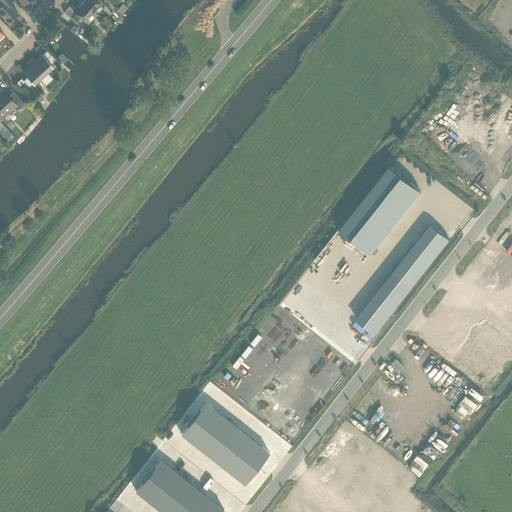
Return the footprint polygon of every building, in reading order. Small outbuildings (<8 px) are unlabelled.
[(0,13),(8,22),(18,13),(9,4),(13,0),(0,0),(0,1),(2,4),(0,6),(0,13)] [(96,14),(81,0),(73,10),(69,6),(64,12),(76,23),(81,17),(88,23),(96,14)] [(81,0),(96,14),(105,4),(99,0),(81,0)] [(53,67),(48,61),(46,59),(42,56),(45,53),(45,52),(27,69),(27,76),(27,77),(34,84),(41,78),(43,78),(46,75),(46,73),(53,67)] [(21,78),(19,80),(18,81),(16,83),(19,87),(24,82),(23,80),(21,78)] [(17,110),(24,103),(14,92),(8,97),(4,93),(0,96),(0,117),(1,119),(13,107),(17,110)] [(0,120),(0,134),(7,142),(14,136),(0,120)] [(387,159),(336,222),(368,248),(419,184),(387,159)] [(432,226),(357,320),(374,334),(449,239),(432,226)] [(511,302),(511,255),(498,245),(436,324),(472,353),(511,302)] [(413,351),(379,394),(411,419),(445,376),(413,351)] [(206,402),(181,434),(244,484),(269,452),(206,402)] [(160,461),(135,492),(159,511),(221,511),(223,511),(160,461)]
